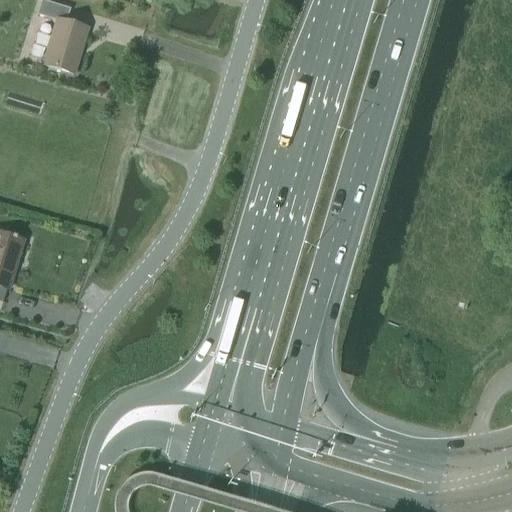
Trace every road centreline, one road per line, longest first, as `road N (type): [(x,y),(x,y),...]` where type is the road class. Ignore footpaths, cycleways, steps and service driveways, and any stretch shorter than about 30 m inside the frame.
road 1 (unclassified): [(256,0),(187,206),(87,345),(21,511)]
road 2 (primary): [(339,0),(217,406)]
road 3 (primary): [(311,353),(414,0)]
road 4 (unclassified): [(279,464),(415,504),(449,503)]
road 5 (unclassified): [(217,406),(160,394),(131,401),(100,430),(94,469)]
road 6 (unclassified): [(94,469),(144,433),(206,443)]
